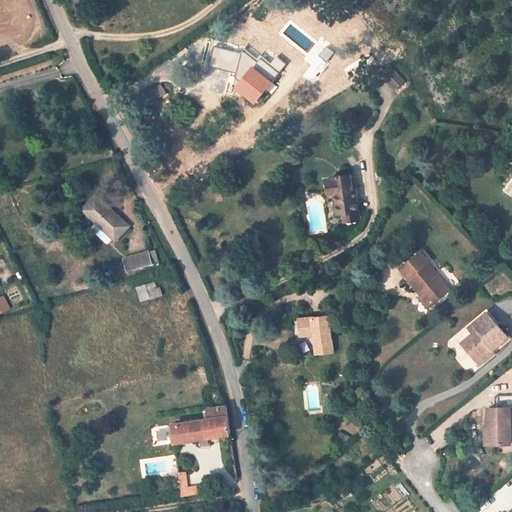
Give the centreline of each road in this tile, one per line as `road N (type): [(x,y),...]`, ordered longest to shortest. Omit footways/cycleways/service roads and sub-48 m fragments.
road 1 (residential): [(54,0),(209,314),(237,396),(254,511)]
road 2 (unknown): [(251,494),(127,511)]
